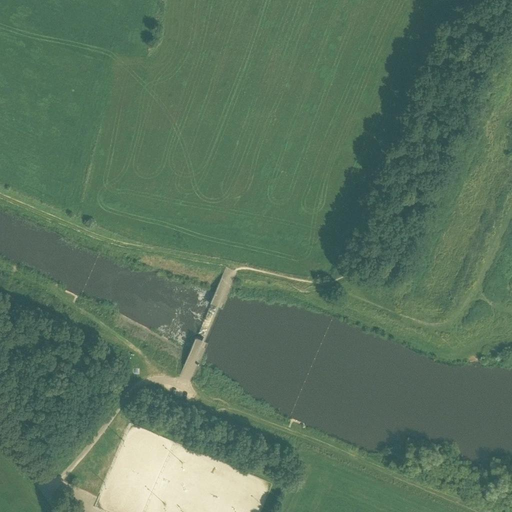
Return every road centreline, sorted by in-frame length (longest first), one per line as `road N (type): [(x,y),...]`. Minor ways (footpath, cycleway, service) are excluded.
road 1 (track): [(0,272),(93,315),(126,339),(154,381)]
road 2 (unclassified): [(46,491),(138,386),(182,384)]
